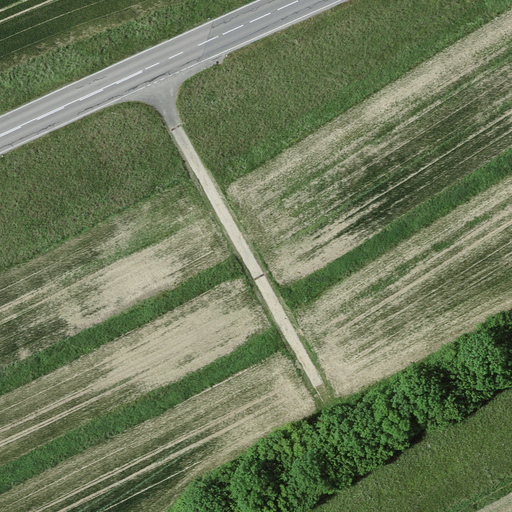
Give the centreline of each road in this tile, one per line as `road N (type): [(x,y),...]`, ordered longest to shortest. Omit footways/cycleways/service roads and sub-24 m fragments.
road 1 (track): [(144,69),(325,398)]
road 2 (secondary): [(303,0),(0,135)]
